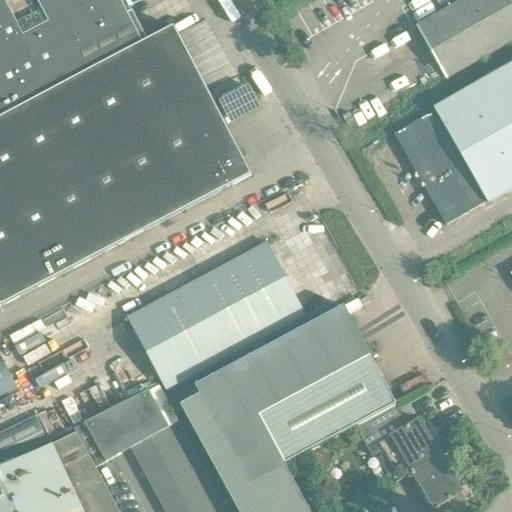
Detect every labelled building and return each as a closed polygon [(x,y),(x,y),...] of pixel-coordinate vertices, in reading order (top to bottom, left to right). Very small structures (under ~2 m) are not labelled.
[(0,0),(0,119),(147,43),(132,14),(127,17),(118,0),(0,0)] [(511,0),(465,0),(417,28),(447,80),(511,42),(511,0)] [(0,306),(251,177),(174,29),(147,43),(0,119),(0,306)] [(489,203),(490,204),(511,191),(511,66),(436,110),(437,112),(395,136),(446,227),(489,203)] [(306,318),(267,244),(127,319),(167,393),(306,318)] [(180,395),(176,397),(239,511),(308,511),(292,480),(285,467),(355,429),(397,407),(376,368),(345,308),(180,395)] [(0,356),(0,400),(17,391),(18,391),(0,356)] [(87,424),(74,430),(76,435),(95,469),(132,450),(165,511),(215,511),(150,392),(87,424)] [(397,407),(355,429),(373,459),(380,455),(397,483),(401,480),(407,477),(408,478),(442,458),(420,421),(409,428),(397,407)] [(36,417),(0,434),(0,460),(46,438),(36,417)] [(0,511),(118,511),(96,470),(95,469),(76,435),(0,471),(0,511)] [(442,458),(408,478),(416,491),(421,488),(434,510),(463,493),(455,481),(442,458)]
